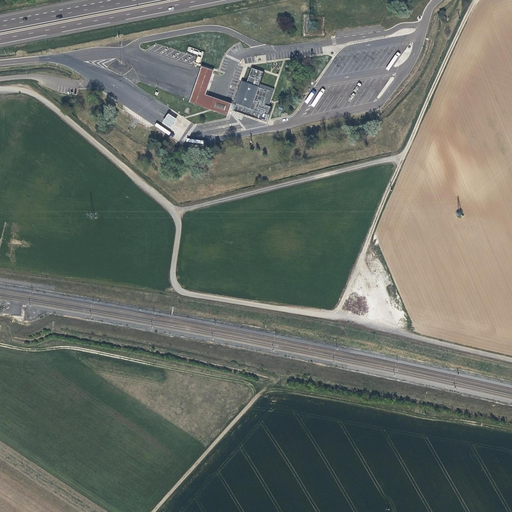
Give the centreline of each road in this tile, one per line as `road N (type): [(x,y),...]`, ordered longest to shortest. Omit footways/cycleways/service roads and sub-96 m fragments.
road 1 (track): [(265,386),(67,346),(0,343)]
road 2 (motorway): [(0,38),(198,0)]
road 3 (unclassified): [(265,386),(157,511)]
road 4 (motorway): [(123,2),(0,26)]
